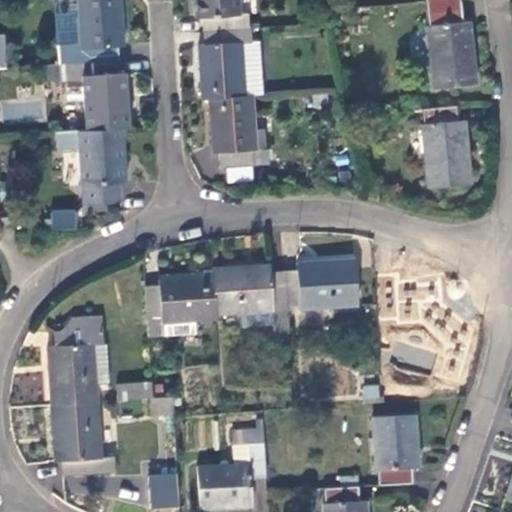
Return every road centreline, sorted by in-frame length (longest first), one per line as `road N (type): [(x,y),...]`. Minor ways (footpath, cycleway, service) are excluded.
road 1 (residential): [(173,218),(316,212),(488,252)]
road 2 (residential): [(488,252),(499,334),(443,511)]
road 3 (residential): [(488,252),(510,210),(496,0)]
road 4 (residential): [(0,341),(35,287),(83,256),(173,218)]
road 5 (residential): [(173,218),(158,2)]
